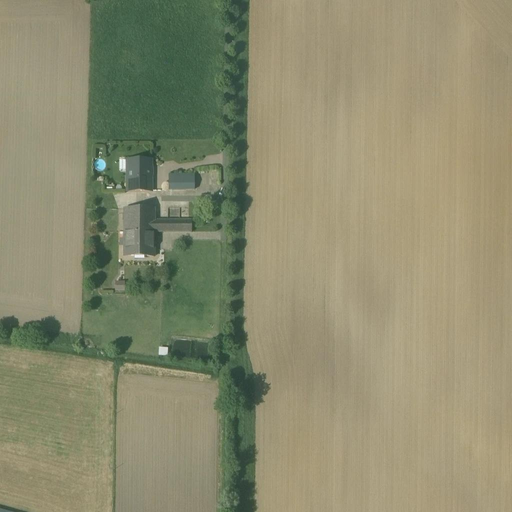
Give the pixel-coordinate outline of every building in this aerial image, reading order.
[(151,161),(127,161),(127,192),(151,192),(151,161)] [(194,175),(169,175),(169,191),(194,190),(194,175)] [(154,209),(124,209),(124,233),(154,233),(154,232),(153,232),(154,221),(154,209)] [(191,221),(154,221),(154,232),(191,233),(192,233),(192,221),(191,221)] [(154,233),(124,233),(124,257),(154,257),(154,233)] [(125,292),(125,282),(116,282),(115,292),(125,292)] [(168,356),(169,348),(159,348),(159,356),(168,356)]
